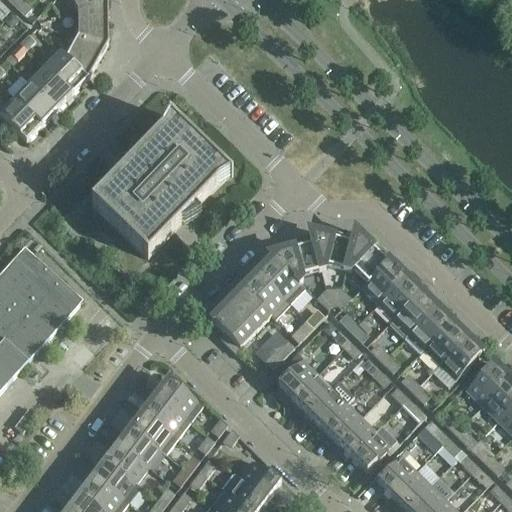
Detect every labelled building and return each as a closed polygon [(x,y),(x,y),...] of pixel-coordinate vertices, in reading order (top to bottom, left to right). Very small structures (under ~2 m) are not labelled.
[(9,0),(8,2),(16,11),(22,5),(16,0),(9,0)] [(104,0),(69,0),(78,14),(108,6),(104,0)] [(10,14),(0,3),(0,22),(1,23),(10,14)] [(22,5),(16,11),(25,19),(30,13),(22,5)] [(78,14),(79,40),(109,48),(108,6),(78,14)] [(12,16),(5,24),(9,29),(15,29),(20,24),(12,16)] [(21,48),(26,54),(35,45),(29,40),(21,48)] [(109,48),(79,40),(66,62),(89,84),(89,83),(109,48)] [(26,54),(21,48),(12,57),(18,62),(26,54)] [(61,57),(46,73),(73,99),(89,84),(66,62),(61,57)] [(73,99),(46,73),(30,88),(58,115),(73,99)] [(30,88),(15,103),(43,130),(58,115),(30,88)] [(10,130),(27,146),(43,130),(15,103),(1,118),(0,117),(0,139),(0,140),(10,130)] [(148,262),(175,234),(230,177),(174,123),(92,208),(148,262)] [(317,246),(314,247),(322,275),(327,274),(326,273),(325,273),(326,270),(346,275),(354,247),(352,247),(354,241),(330,235),(329,241),(315,237),(317,246)] [(368,287),(389,265),(388,266),(360,239),(357,248),(354,247),(346,275),(352,276),(352,275),(351,275),(353,272),(368,287)] [(322,275),(314,247),(270,260),(273,263),(274,262),(301,287),(304,284),(303,283),(302,284),(301,281),(322,275)] [(25,252),(0,279),(0,396),(83,304),(25,252)] [(307,293),(301,287),(274,262),(273,263),(259,278),(291,309),(307,293)] [(406,281),(389,265),(368,287),(362,293),(379,309),(406,281)] [(259,278),(244,293),(271,320),(276,325),(291,309),(259,278)] [(406,281),(379,309),(394,324),(421,296),(406,281)] [(271,320),(244,293),(212,326),(213,327),(214,326),(227,339),(222,344),(236,356),(271,320)] [(332,311),(327,293),(317,303),(329,315),(332,311)] [(332,311),(338,311),(342,293),(327,293),(332,311)] [(342,293),(338,311),(341,315),(352,303),(342,293)] [(390,328),(405,343),(436,311),(421,296),(394,324),(390,328)] [(425,354),(452,326),(436,311),(405,343),(421,358),(425,354)] [(316,318),(308,326),(315,333),(323,324),(316,318)] [(351,337),(357,330),(349,322),(342,329),(351,337)] [(329,324),(322,331),(326,335),(332,335),(336,331),(329,324)] [(315,333),(308,326),(300,334),(307,341),(315,333)] [(467,342),(452,326),(425,354),(440,369),(467,342)] [(366,338),(357,330),(351,337),(359,345),(366,338)] [(351,346),(342,337),(336,344),(344,353),(351,346)] [(467,342),(440,369),(456,385),(482,358),(483,359),(484,358),(477,351),(481,347),(471,337),(467,342)] [(351,346),(344,353),(353,361),(359,354),(351,346)] [(284,347),(276,355),(283,363),(292,354),(284,347)] [(382,367),(388,360),(380,352),(373,359),(382,367)] [(283,363),(276,355),(268,364),(275,371),(283,363)] [(294,404),(318,379),(297,359),(284,372),(289,378),(278,389),(294,404)] [(397,369),(388,360),(382,367),(390,376),(397,369)] [(380,374),(372,366),(365,373),(373,381),(380,374)] [(483,411),(510,383),(492,366),(491,367),(492,368),(466,395),(483,411)] [(380,374),(373,381),(382,389),(388,383),(380,374)] [(318,379),(294,404),(308,418),(333,393),(318,379)] [(498,426),(511,411),(511,380),(510,383),(483,411),(498,426)] [(413,397),(419,390),(411,382),(404,389),(413,397)] [(157,401),(191,427),(204,410),(171,385),(172,384),(171,383),(157,401)] [(340,386),(333,393),(308,418),(323,433),(347,408),(354,400),(340,386)] [(428,398),(419,390),(413,397),(421,406),(428,398)] [(409,403),(401,394),(394,401),(402,410),(409,403)] [(191,427),(157,401),(145,417),(178,443),(191,427)] [(427,420),(418,411),(409,403),(402,410),(420,427),(427,420)] [(347,408),(323,433),(337,447),(362,422),(347,408)] [(23,437),(38,418),(30,411),(15,431),(23,437)] [(511,439),(511,411),(498,426),(511,439)] [(178,443),(145,417),(132,434),(161,456),(166,459),(178,443)] [(221,438),(228,429),(221,422),(213,432),(221,438)] [(362,422),(337,447),(352,461),(376,436),(362,422)] [(455,439),(462,432),(453,423),(446,430),(455,439)] [(382,431),(376,436),(352,461),(367,476),(397,446),(382,431)] [(470,440),(462,432),(455,439),(463,447),(470,440)] [(239,441),(232,433),(224,443),(232,450),(239,441)] [(132,434),(120,450),(149,472),(161,456),(132,434)] [(450,442),(441,434),(434,441),(443,450),(450,442)] [(208,455),(215,446),(208,440),(200,450),(208,455)] [(450,442),(443,450),(451,458),(458,451),(450,442)] [(107,466),(136,488),(149,472),(120,450),(107,466)] [(486,469),(492,462),(484,454),(477,461),(486,469)] [(392,501),(417,476),(402,461),(377,486),(392,501)] [(501,471),(492,462),(486,469),(494,478),(501,471)] [(190,463),(183,472),(190,478),(198,469),(190,463)] [(479,471),(470,463),(464,470),(472,478),(479,471)] [(107,466),(95,482),(128,508),(141,492),(136,488),(107,466)] [(254,466),(241,483),(269,504),(282,487),(254,466)] [(199,477),(207,483),(214,473),(206,467),(199,477)] [(479,471),(472,478),(481,486),(487,479),(479,471)] [(176,482),(183,488),(190,478),(183,472),(176,482)] [(410,511),(432,490),(417,476),(392,501),(403,511),(410,511)] [(199,477),(192,486),(200,492),(207,483),(199,477)] [(224,496),(245,511),(262,511),(269,504),(241,483),(235,478),(222,494),(224,496)] [(100,511),(125,511),(128,508),(95,482),(83,498),(100,511)] [(438,511),(446,505),(432,490),(410,511),(438,511)] [(508,500),(500,491),(493,498),(501,507),(508,500)] [(165,495),(158,505),(166,511),(173,501),(165,495)] [(211,511),(245,511),(224,496),(211,511)] [(72,511),(100,511),(83,498),(72,511)] [(174,509),(177,511),(184,511),(189,506),(182,500),(174,509)] [(511,511),(511,503),(508,500),(501,507),(506,511),(511,511)]
